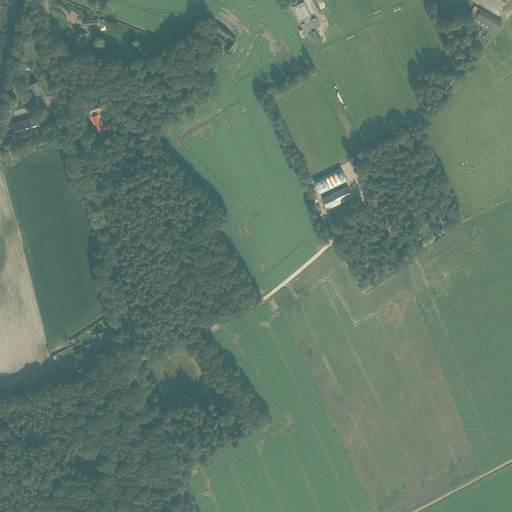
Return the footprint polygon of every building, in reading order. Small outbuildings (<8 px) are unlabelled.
[(482,0),(500,10),(505,0),(482,0)] [(311,17),(303,1),(292,6),(300,22),(303,20),(305,23),(301,25),(303,29),(299,31),(302,37),(306,35),(305,33),(320,26),(317,21),(316,18),(307,22),(306,19),(311,17)] [(487,32),(484,37),(490,40),(492,35),(493,35),(502,22),(474,6),(469,15),(475,18),(472,23),(487,32)] [(320,15),(325,26),(331,24),(326,12),(320,15)] [(310,33),(315,44),(322,41),(316,30),(310,33)] [(80,32),(79,34),(76,33),(74,45),(82,46),(83,42),(86,43),(87,33),(80,32)] [(208,46),(218,53),(226,42),(216,35),(208,46)] [(22,86),(23,90),(26,90),(32,88),(34,95),(41,93),(39,87),(40,86),(39,82),(31,84),(22,86)] [(13,106),(15,115),(34,109),(32,101),(13,106)] [(99,114),(104,112),(102,108),(103,108),(101,102),(88,106),(90,112),(93,111),(95,116),(90,117),(91,121),(92,120),(96,133),(102,131),(108,129),(108,128),(113,127),(111,122),(103,125),(99,114)] [(12,123),(16,139),(40,132),(36,116),(12,123)] [(4,135),(6,141),(14,139),(12,134),(12,132),(4,135)] [(327,209),(352,197),(347,186),(322,198),(327,209)] [(92,335),(94,342),(105,339),(103,331),(97,333),(92,335)] [(84,345),(87,357),(95,354),(91,343),(84,345)] [(85,367),(83,358),(74,361),(77,370),(85,367)]
